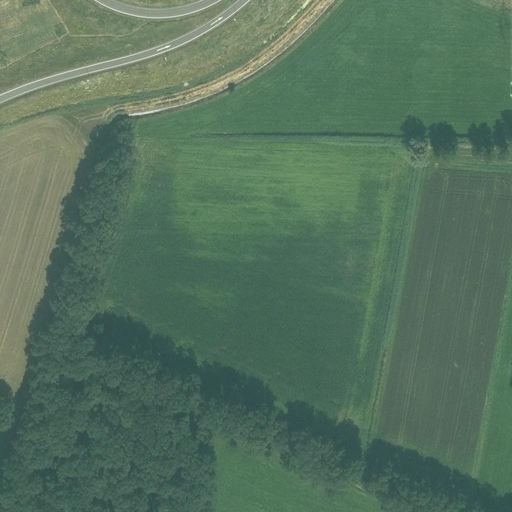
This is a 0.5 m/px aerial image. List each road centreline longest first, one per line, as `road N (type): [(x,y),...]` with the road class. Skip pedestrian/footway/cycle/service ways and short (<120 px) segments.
road 1 (trunk): [(0,102),(160,52),(245,0)]
road 2 (trunk): [(217,0),(154,16),(97,0)]
